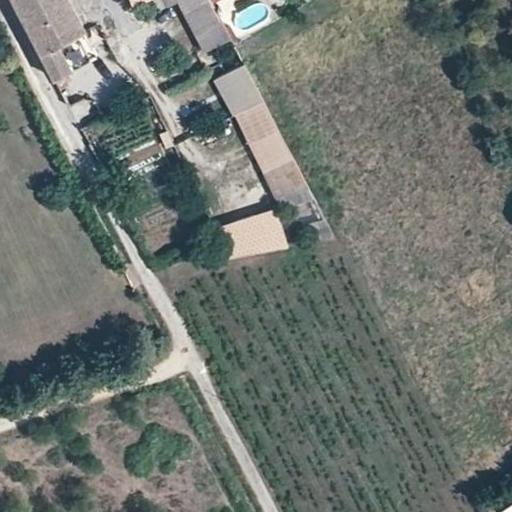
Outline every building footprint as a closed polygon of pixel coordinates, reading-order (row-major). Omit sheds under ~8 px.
[(42,54),(83,31),(86,29),(69,0),(14,0),(13,1),(42,54)] [(208,0),(150,0),(156,12),(177,1),(184,14),(208,0)] [(209,0),(208,0),(184,14),(202,49),(229,35),(209,0)] [(55,78),(63,74),(97,56),(83,31),(42,54),(55,78)] [(63,74),(55,78),(59,87),(68,82),(63,74)] [(80,121),(95,116),(87,93),(72,99),(80,121)] [(263,170),(292,154),(262,97),(233,113),(263,170)] [(276,212),(213,224),(228,255),(281,244),(276,212)] [(327,220),(307,225),(314,238),(331,235),(335,234),(327,220)]
